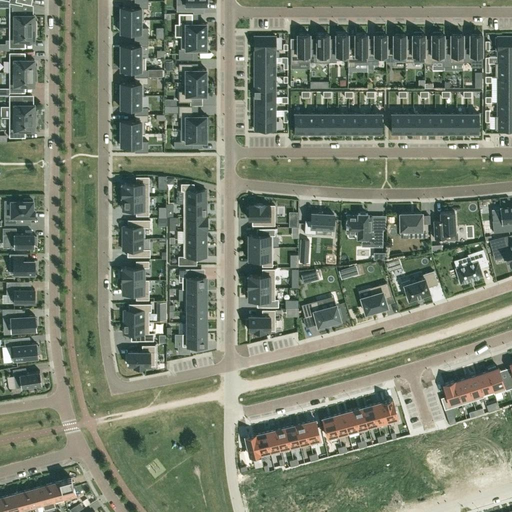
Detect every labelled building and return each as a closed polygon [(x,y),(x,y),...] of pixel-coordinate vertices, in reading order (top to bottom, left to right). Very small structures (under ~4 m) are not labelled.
[(120,6),(120,19),(141,19),(142,7),(148,7),(148,0),(134,0),(134,6),(120,6)] [(176,4),(176,11),(193,11),(193,5),(206,5),(206,2),(208,2),(208,0),(183,0),(184,4),(176,4)] [(36,27),(36,19),(34,19),(34,14),(22,14),(22,5),(9,2),(9,27),(36,27)] [(179,13),(179,23),(182,23),(182,35),(182,36),(206,36),(206,23),(192,23),(192,13),(179,13)] [(120,19),(120,32),(134,32),(134,38),(148,38),(148,27),(141,27),(141,19),(120,19)] [(36,35),(36,27),(9,27),(9,47),(22,47),(22,40),(34,40),(34,35),(36,35)] [(367,62),(367,64),(373,64),(378,64),(378,59),(386,59),(386,48),(386,34),(383,34),(383,31),(375,31),(375,34),(374,34),(374,48),(367,48),(367,62)] [(405,61),(412,61),(412,62),(424,62),(424,48),(424,34),(421,34),(421,31),(413,31),(413,34),(412,34),(412,48),(405,48),(405,61)] [(424,62),(424,64),(432,64),(432,61),(443,61),(444,48),(444,34),(441,34),(441,31),(433,31),(433,34),(431,34),(431,48),(424,48),(424,62)] [(290,48),(290,64),(298,64),(298,60),(310,60),(310,48),(310,34),(297,34),(297,48),(290,48)] [(310,60),(310,61),(316,61),(316,62),(329,62),(329,61),(329,48),(329,34),(316,34),(316,48),(310,48),(310,60)] [(329,48),(329,61),(336,61),(336,59),(348,59),(348,48),(348,34),(336,34),(335,48),(329,48)] [(348,59),(348,66),(355,66),(356,62),(367,62),(367,48),(367,34),(355,34),(355,48),(348,48),(348,59)] [(386,59),(386,61),(394,61),(405,61),(405,48),(405,34),(393,34),(393,48),(386,48),(386,59)] [(443,61),(443,66),(451,66),(451,62),(463,62),(463,61),(463,48),(463,34),(450,34),(450,48),(444,48),(443,61)] [(463,48),(463,61),(470,61),(470,66),(482,66),(482,51),(482,34),(470,34),(470,48),(463,48)] [(178,48),(178,59),(192,59),(192,49),(206,49),(206,36),(182,36),(182,35),(180,35),(180,48),(178,48)] [(511,35),(495,36),(495,50),(496,50),(496,49),(511,49),(511,35)] [(254,36),(254,49),(275,49),(275,36),(254,36)] [(120,44),(120,57),(141,57),(141,45),(148,45),(148,38),(134,38),(134,44),(120,44)] [(254,49),(254,63),(275,63),(275,49),(254,49)] [(496,62),(496,63),(511,62),(511,49),(496,49),(496,50),(496,62)] [(22,59),(22,52),(9,52),(9,72),(37,72),(37,64),(34,64),(34,59),(22,59)] [(120,57),(120,70),(134,70),(134,76),(148,76),(148,69),(145,69),(145,57),(141,57),(120,57)] [(495,62),(495,76),(496,76),(511,75),(511,62),(496,63),(496,62),(495,62)] [(179,63),(179,70),(182,70),(182,82),(185,82),(206,82),(206,69),(192,69),(192,63),(179,63)] [(254,63),(254,76),(275,76),(275,63),(254,63)] [(37,80),(37,72),(9,72),(9,92),(22,92),(22,85),(34,85),(34,80),(37,80)] [(496,76),(496,89),(511,88),(511,75),(496,76)] [(120,82),(120,95),(142,95),(144,95),(144,83),(148,83),(148,76),(134,76),(134,82),(120,82)] [(254,76),(254,89),(275,89),(275,76),(254,76)] [(179,90),(179,101),(192,101),(192,95),(206,95),(206,82),(185,82),(185,90),(179,90)] [(511,88),(496,89),(496,102),(511,102),(511,88)] [(254,89),(254,102),(275,102),(275,89),(254,89)] [(22,104),(22,94),(9,94),(9,117),(37,117),(37,109),(34,109),(34,104),(22,104)] [(120,95),(120,108),(134,108),(134,114),(148,114),(148,107),(142,107),(142,95),(120,95)] [(254,102),(254,115),(275,115),(275,102),(254,102)] [(496,115),(511,115),(511,102),(496,102),(496,115)] [(179,105),(179,116),(180,116),(180,128),(206,128),(206,125),(209,125),(209,116),(206,116),(206,115),(192,115),(192,105),(179,105)] [(294,112),(294,132),(305,132),(305,112),(294,112)] [(305,112),(305,132),(316,132),(316,112),(305,112)] [(316,112),(316,132),(327,132),(327,112),(316,112)] [(327,112),(327,132),(338,132),(338,112),(327,112)] [(338,112),(338,132),(348,132),(349,112),(338,112)] [(349,112),(348,132),(359,132),(359,112),(349,112)] [(359,112),(359,132),(370,132),(370,112),(359,112)] [(370,112),(370,132),(381,132),(381,112),(370,112)] [(391,112),(391,132),(402,132),(402,112),(391,112)] [(402,112),(402,132),(413,132),(413,112),(402,112)] [(413,112),(413,132),(424,132),(424,112),(413,112)] [(424,112),(424,132),(435,132),(435,112),(424,112)] [(435,112),(435,132),(445,132),(445,112),(435,112)] [(445,112),(445,132),(456,132),(456,112),(445,112)] [(456,112),(456,132),(467,132),(467,112),(456,112)] [(467,112),(467,132),(478,132),(478,112),(467,112)] [(120,120),(120,133),(145,133),(145,121),(148,121),(148,114),(134,114),(134,120),(120,120)] [(254,115),(254,129),(275,129),(275,115),(254,115)] [(495,115),(495,129),(511,129),(511,115),(496,115),(495,115)] [(22,137),(22,130),(34,130),(34,125),(37,125),(37,117),(9,117),(9,137),(22,137)] [(174,141),(174,147),(192,147),(192,141),(206,141),(206,128),(180,128),(180,140),(174,141)] [(120,133),(120,146),(134,146),(134,151),(148,151),(148,140),(141,140),(141,133),(145,133),(120,133)] [(121,185),(121,196),(123,196),(149,196),(149,176),(136,176),(136,183),(122,182),(122,185),(121,185)] [(181,183),(181,190),(183,190),(183,203),(206,203),(206,189),(194,189),(194,183),(181,183)] [(121,199),(121,207),(122,207),(122,209),(136,209),(136,215),(149,215),(149,196),(123,196),(123,199),(121,199)] [(11,210),(4,210),(4,223),(25,223),(25,216),(34,216),(34,208),(33,208),(33,200),(30,200),(30,198),(23,198),(23,200),(11,200),(11,210)] [(183,203),(183,216),(206,216),(206,203),(183,203)] [(247,207),(247,215),(248,215),(248,218),(262,219),(262,225),(275,225),(275,204),(265,204),(265,203),(253,203),(253,204),(248,204),(248,207),(247,207)] [(511,205),(499,207),(501,219),(492,220),(493,232),(511,229),(511,205)] [(455,232),(454,211),(440,211),(441,228),(434,229),(434,238),(446,237),(446,232),(455,232)] [(421,212),(400,213),(400,229),(411,229),(411,237),(428,236),(427,222),(421,222),(421,212)] [(362,245),(382,246),(382,229),(371,228),(371,215),(367,215),(367,213),(358,213),(358,215),(347,215),(346,222),(345,222),(345,224),(346,224),(346,232),(357,232),(357,237),(362,237),(362,245)] [(309,228),(309,251),(321,251),(321,242),(334,242),(334,219),(318,215),(318,228),(309,228)] [(183,216),(183,230),(206,230),(207,230),(207,216),(206,216),(183,216)] [(122,226),(122,238),(143,238),(143,227),(150,227),(150,219),(127,219),(127,226),(122,226)] [(34,233),(16,233),(16,227),(3,227),(3,234),(3,246),(9,246),(20,246),(20,248),(28,248),(28,246),(34,246),(34,244),(37,244),(37,236),(34,235),(34,233)] [(247,236),(247,244),(248,244),(248,247),(272,247),(272,235),(275,235),(275,228),(262,228),(262,234),(249,234),(249,236),(247,236)] [(183,230),(183,243),(206,243),(206,230),(183,230)] [(511,244),(511,245),(509,234),(489,239),(492,252),(504,249),(506,256),(508,263),(509,263),(510,265),(511,263),(511,244)] [(122,238),(122,249),(127,249),(127,256),(150,256),(150,248),(143,248),(143,238),(122,238)] [(178,256),(178,264),(188,264),(188,256),(206,256),(206,243),(183,243),(183,256),(178,256)] [(248,247),(248,259),(262,259),(262,266),(272,266),(272,247),(248,247)] [(455,267),(460,282),(482,275),(480,267),(488,264),(483,249),(468,254),(471,262),(455,267)] [(37,268),(37,260),(23,260),(23,253),(9,253),(10,273),(19,273),(19,275),(28,275),(28,273),(35,273),(35,268),(37,268)] [(121,269),(121,280),(122,280),(122,279),(144,279),(144,267),(149,267),(149,260),(136,260),(136,266),(122,266),(122,269),(121,269)] [(179,268),(179,281),(182,281),(182,288),(184,288),(206,287),(206,276),(194,276),(194,268),(179,268)] [(247,276),(247,287),(248,287),(275,287),(275,268),(262,268),(262,274),(248,274),(248,276),(247,276)] [(347,277),(344,268),(338,270),(341,278),(347,277)] [(409,280),(401,282),(403,291),(406,290),(408,299),(430,292),(428,286),(437,283),(433,270),(422,274),(423,277),(410,282),(409,280)] [(122,280),(122,293),(136,293),(136,299),(149,299),(149,279),(144,279),(122,279),(122,280)] [(6,294),(12,294),(12,301),(34,301),(34,298),(35,298),(35,290),(34,290),(34,289),(21,289),(21,281),(6,281),(6,294)] [(372,292),(359,296),(364,314),(388,307),(385,297),(391,295),(387,282),(370,287),(372,292)] [(184,288),(185,299),(206,299),(206,287),(184,288)] [(248,287),(248,299),(262,299),(262,306),(278,306),(278,299),(275,299),(275,287),(248,287)] [(185,299),(185,311),(187,311),(206,311),(206,299),(185,299)] [(124,310),(124,322),(149,322),(149,311),(151,311),(151,303),(128,303),(128,310),(124,310)] [(324,324),(338,320),(337,318),(339,317),(338,314),(337,315),(335,308),(323,311),(322,307),(314,309),(317,318),(322,316),(324,324)] [(16,316),(16,308),(3,308),(3,318),(10,317),(11,333),(27,332),(27,330),(36,329),(35,326),(37,326),(37,318),(35,318),(35,315),(16,316)] [(247,318),(247,326),(248,326),(248,329),(253,329),(253,331),(265,331),(265,330),(275,330),(275,309),(262,309),(262,315),(248,315),(248,318),(247,318)] [(187,322),(206,322),(206,311),(187,311),(187,322)] [(124,322),(124,333),(131,333),(131,340),(153,340),(153,332),(149,332),(149,322),(124,322)] [(185,334),(206,334),(206,322),(187,322),(185,322),(185,334)] [(178,345),(178,352),(189,352),(189,345),(206,345),(206,334),(185,334),(182,334),(182,345),(178,345)] [(19,344),(18,337),(4,338),(5,346),(10,345),(11,359),(16,359),(17,361),(25,361),(25,358),(37,357),(37,354),(40,353),(39,345),(36,346),(36,342),(19,344)] [(127,354),(127,362),(128,362),(128,365),(133,365),(133,366),(145,366),(145,365),(155,365),(155,345),(142,345),(142,351),(128,351),(128,354),(127,354)] [(488,370),(487,370),(494,393),(505,389),(498,367),(496,367),(495,366),(488,368),(488,370)] [(26,373),(25,367),(13,369),(14,375),(16,387),(21,386),(21,387),(22,387),(22,386),(27,386),(27,388),(35,387),(35,384),(41,383),(41,384),(42,384),(40,370),(39,370),(39,371),(26,373)] [(494,393),(487,370),(476,374),(483,396),(484,396),(482,392),(492,389),(493,393),(494,393)] [(483,396),(476,374),(465,377),(472,400),(483,396)] [(472,400),(465,377),(455,380),(454,379),(461,403),(472,400)] [(461,403),(454,379),(444,383),(444,384),(443,384),(446,395),(441,396),(444,409),(461,403)] [(392,398),(382,401),(387,420),(397,417),(392,398)] [(382,401),(372,404),(377,423),(387,420),(382,401)] [(372,404),(362,406),(367,425),(377,423),(372,404)] [(362,406),(352,409),(357,428),(367,425),(362,406)] [(352,409),(342,412),(347,431),(357,428),(352,409)] [(342,412),(332,415),(337,433),(347,431),(342,412)] [(332,415),(322,417),(328,436),(337,433),(332,415)] [(315,419),(305,421),(310,440),(320,438),(315,419)] [(305,421),(295,424),(300,443),(310,440),(305,421)] [(295,424),(285,426),(290,445),(300,443),(295,424)] [(285,426),(275,429),(280,448),(290,445),(285,426)] [(275,429),(265,431),(270,450),(280,448),(275,429)] [(265,431),(255,434),(260,453),(270,450),(265,431)] [(255,434),(245,436),(250,455),(260,453),(255,434)] [(511,471),(510,463),(498,467),(501,481),(511,478),(511,471)] [(492,468),(481,470),(485,487),(497,485),(492,468)] [(480,470),(469,474),(473,491),(485,488),(480,470)] [(463,476),(452,479),(457,494),(467,491),(463,476)] [(59,480),(65,499),(76,495),(71,477),(59,480)] [(451,479),(437,483),(440,500),(455,495),(451,479)] [(59,480),(49,483),(54,502),(65,499),(59,480)] [(49,483),(38,486),(43,505),(44,509),(55,506),(54,502),(49,483)] [(32,508),(43,505),(38,486),(27,489),(32,508)] [(429,486),(412,490),(418,507),(433,503),(429,486)] [(16,492),(21,511),(32,508),(27,489),(16,492)] [(411,490),(392,497),(397,511),(402,511),(416,508),(411,490)] [(16,492),(5,495),(9,511),(15,511),(21,511),(16,492)] [(265,492),(249,498),(251,508),(269,502),(265,492)] [(0,511),(9,511),(5,495),(0,496),(0,511)] [(386,511),(382,499),(366,504),(368,511),(386,511)] [(79,502),(70,509),(71,511),(76,511),(83,508),(79,502)]
